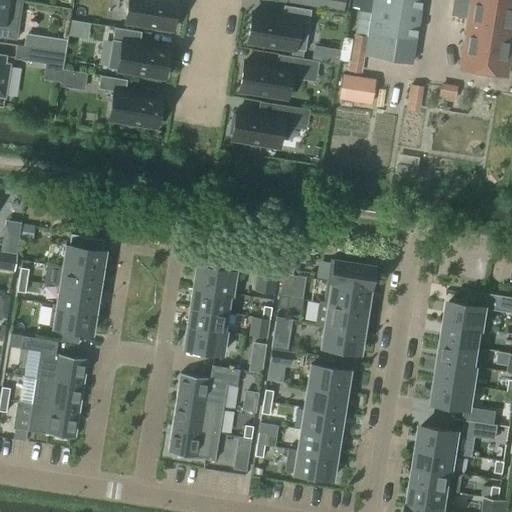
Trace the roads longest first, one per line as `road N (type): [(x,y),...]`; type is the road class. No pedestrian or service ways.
road 1 (track): [(416,237),(0,165)]
road 2 (residential): [(369,511),(416,237),(511,251)]
road 3 (residential): [(85,487),(106,356),(164,365),(143,496)]
road 4 (residential): [(218,0),(196,129)]
